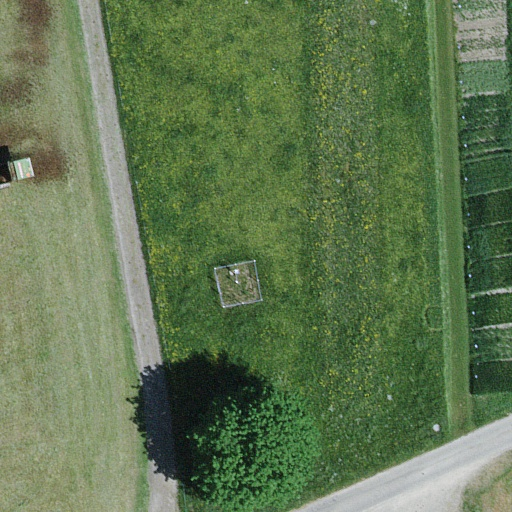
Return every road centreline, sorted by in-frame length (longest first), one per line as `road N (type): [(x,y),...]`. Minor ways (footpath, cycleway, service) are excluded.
road 1 (track): [(167,511),(85,0)]
road 2 (track): [(341,511),(511,437)]
